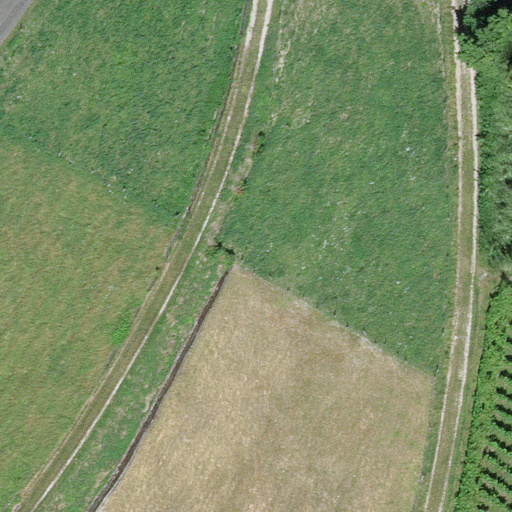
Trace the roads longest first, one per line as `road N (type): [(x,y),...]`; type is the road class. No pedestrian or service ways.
road 1 (track): [(16,511),(119,355),(195,212),(238,106),(260,0)]
road 2 (track): [(448,0),(453,292),(438,452),(423,511)]
